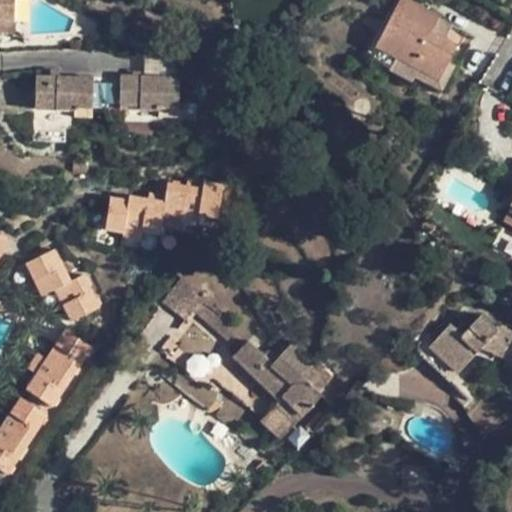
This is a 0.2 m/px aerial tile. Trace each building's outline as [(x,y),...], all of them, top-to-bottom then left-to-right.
[(0,0),(0,30),(13,31),(15,0),(0,0)] [(437,16),(407,0),(399,0),(377,45),(396,55),(420,67),(438,76),(455,46),(431,31),(437,16)] [(392,63),(396,55),(377,45),(373,53),(392,63)] [(146,56),(145,77),(176,78),(177,58),(146,56)] [(433,85),(438,76),(420,67),(416,76),(433,85)] [(178,78),(176,78),(145,77),(120,75),(119,80),(117,110),(159,112),(159,106),(176,107),(178,78)] [(90,109),(92,79),(35,76),(33,109),(74,111),(74,108),(90,109)] [(104,109),(105,79),(92,79),(90,109),(104,109)] [(117,110),(119,80),(105,79),(104,109),(117,110)] [(175,118),(176,107),(159,106),(159,112),(159,117),(175,118)] [(89,119),(90,109),(74,108),(74,111),(74,118),(89,119)] [(179,181),(179,188),(195,190),(196,183),(179,181)] [(196,181),(196,183),(195,190),(193,212),(211,213),(214,183),(196,181)] [(158,217),(176,219),(179,188),(161,187),(160,195),(159,202),(158,217)] [(195,190),(179,188),(176,219),(192,219),(193,212),(195,190)] [(144,194),(143,201),(159,202),(160,195),(144,194)] [(124,200),(124,207),(122,230),(140,232),(143,201),(124,200)] [(159,202),(143,201),(140,232),(156,233),(158,217),(159,202)] [(102,236),(121,238),(122,230),(124,207),(106,205),(102,236)] [(139,242),(140,232),(122,230),(121,238),(121,240),(139,242)] [(0,254),(8,242),(0,237),(0,254)] [(33,283),(60,267),(51,251),(48,253),(45,253),(36,256),(38,259),(24,267),(33,283)] [(69,283),(60,267),(33,283),(42,298),(57,289),(69,283)] [(57,289),(65,305),(92,290),(84,275),(69,283),(57,289)] [(192,312),(198,305),(204,297),(182,278),(163,301),(185,320),(192,312)] [(101,306),(92,290),(65,305),(74,320),(101,306)] [(198,305),(241,345),(247,338),(204,297),(198,305)] [(192,312),(235,353),(241,345),(198,305),(192,312)] [(482,349),(496,354),(505,357),(511,363),(511,333),(496,327),(480,314),(470,323),(464,317),(454,327),(450,324),(430,344),(459,372),(477,354),(482,349)] [(68,328),(58,342),(84,360),(94,344),(68,328)] [(274,405),(295,423),(323,395),(318,389),(331,375),(293,340),(283,352),(275,350),(270,350),(263,353),(247,338),(241,345),(235,353),(232,356),(278,401),(274,405)] [(75,372),(84,360),(58,342),(48,354),(75,372)] [(29,364),(33,367),(38,370),(48,354),(39,348),(29,364)] [(493,360),(496,354),(482,349),(477,354),(493,360)] [(65,388),(75,372),(48,354),(38,370),(65,388)] [(65,388),(38,370),(33,367),(21,383),(43,399),(42,401),(49,406),(51,404),(54,404),(65,388)] [(5,406),(11,410),(37,428),(47,415),(45,411),(47,409),(40,405),(38,407),(15,391),(5,406)] [(486,396),(467,413),(485,437),(505,418),(486,396)] [(281,437),(295,423),(274,405),(261,419),(281,437)] [(11,410),(0,425),(27,443),(37,428),(11,410)] [(27,443),(0,425),(0,446),(16,458),(27,443)] [(16,458),(0,446),(0,468),(6,473),(16,458)]
